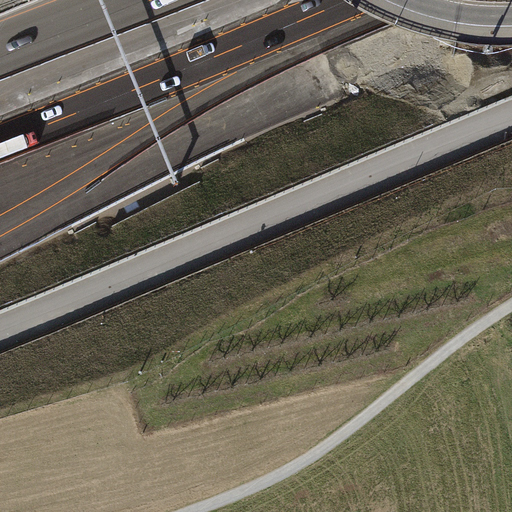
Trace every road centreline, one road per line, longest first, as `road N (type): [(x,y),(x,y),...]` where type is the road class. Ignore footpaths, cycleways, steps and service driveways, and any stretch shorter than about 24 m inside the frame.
road 1 (motorway): [(0,226),(214,93),(328,1)]
road 2 (track): [(511,308),(309,458),(187,511)]
road 3 (motorway): [(0,144),(147,87),(328,1)]
road 4 (motorway): [(147,0),(0,60)]
